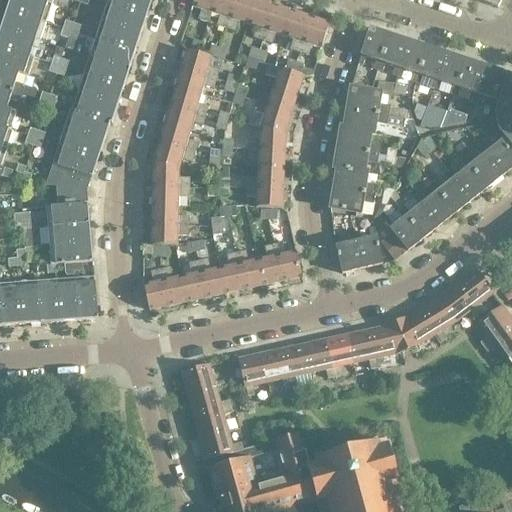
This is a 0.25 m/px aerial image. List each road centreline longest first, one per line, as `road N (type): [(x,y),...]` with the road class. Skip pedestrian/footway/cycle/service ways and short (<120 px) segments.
road 1 (residential): [(129,350),(117,214),(139,92),(174,0)]
road 2 (residential): [(329,310),(313,165),(357,0)]
road 3 (residential): [(129,350),(329,310)]
road 4 (residential): [(329,310),(391,293),(484,234)]
road 5 (residential): [(180,511),(129,350)]
road 6 (residential): [(0,361),(129,350)]
road 7 (residential): [(507,35),(388,0)]
